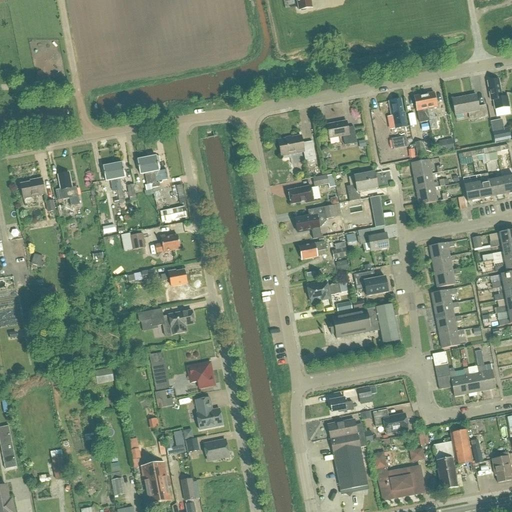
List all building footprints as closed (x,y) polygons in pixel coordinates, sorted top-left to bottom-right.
[(46,0),(21,0),(23,9),(38,6),(39,12),(48,11),(46,0)] [(296,0),(299,11),(312,9),(310,0),(296,0)] [(501,99),(498,81),(488,83),(491,101),(493,101),(495,110),(509,108),(507,98),(501,99)] [(423,96),(428,122),(430,130),(437,129),(436,122),(438,122),(437,118),(435,119),(433,109),(436,108),(433,94),(423,96)] [(428,122),(423,96),(414,98),(416,112),(417,112),(419,124),(428,122)] [(478,108),(476,96),(452,101),(455,116),(468,114),(469,121),(487,118),(485,106),(478,108)] [(403,114),(400,100),(389,102),(391,116),(393,116),(395,129),(406,127),(403,114)] [(348,129),(346,122),(327,125),(329,139),(343,137),(344,140),(345,146),(357,144),(356,138),(354,127),(348,129)] [(494,142),(510,139),(508,130),(503,130),(498,131),(492,132),(494,142)] [(302,144),(301,137),(278,141),(281,157),(303,152),(305,162),(316,160),(312,142),(302,144)] [(392,150),(406,148),(405,137),(391,139),(392,150)] [(440,153),(454,150),(452,140),(438,142),(440,153)] [(425,157),(423,144),(422,142),(413,144),(416,158),(425,157)] [(147,159),(152,185),(156,184),(154,173),(159,172),(158,166),(158,165),(158,163),(159,163),(158,157),(156,158),(156,157),(147,159)] [(147,186),(152,185),(147,159),(137,161),(136,162),(137,168),(138,167),(138,169),(139,169),(140,176),(145,175),(147,186)] [(414,179),(432,175),(429,161),(411,165),(414,179)] [(122,191),(122,190),(120,180),(124,179),(123,172),(124,172),(123,170),(124,170),(123,164),(122,164),(112,166),(117,192),(122,191)] [(117,192),(112,166),(103,167),(103,168),(102,168),(103,174),(104,174),(104,176),(105,176),(106,183),(111,182),(113,192),(117,192)] [(349,202),(360,200),(358,193),(377,189),(374,173),(353,177),(355,186),(347,188),(349,202)] [(69,182),(68,174),(59,176),(61,184),(60,184),(61,190),(55,191),(57,201),(69,199),(70,207),(80,205),(78,197),(76,187),(71,188),(70,182),(69,182)] [(432,175),(414,179),(417,192),(435,189),(432,175)] [(335,187),(333,176),(327,177),(326,176),(312,179),(314,188),(327,185),(328,188),(335,187)] [(493,198),(489,182),(481,183),(480,176),(475,177),(477,184),(480,201),(493,198)] [(511,177),(501,179),(505,196),(511,194),(511,177)] [(24,199),(45,195),(42,179),(30,181),(31,183),(21,184),(24,199)] [(493,198),(505,196),(501,179),(489,182),(493,198)] [(468,203),(480,201),(477,184),(464,186),(468,203)] [(129,198),(136,197),(133,185),(127,186),(129,198)] [(314,202),(311,187),(288,192),(291,205),(305,202),(305,204),(314,202)] [(435,189),(417,192),(419,206),(437,203),(435,189)] [(47,213),(55,212),(53,201),(45,203),(47,213)] [(325,220),(333,219),(331,207),(323,208),(325,220)] [(184,208),(160,213),(162,223),(186,218),(184,208)] [(319,228),(318,224),(316,217),(309,218),(309,217),(294,220),(296,226),(295,226),(296,231),(297,231),(297,233),(311,230),(313,239),(314,239),(320,238),(321,238),(319,228)] [(115,226),(103,228),(104,235),(116,233),(115,226)] [(372,238),(370,229),(357,232),(360,246),(368,244),(370,253),(388,249),(385,235),(372,238)] [(501,247),(511,244),(511,231),(499,234),(500,241),(490,244),(491,249),(501,247)] [(132,251),(145,249),(143,234),(129,237),(132,251)] [(353,235),(345,236),(347,247),(355,246),(353,235)] [(180,250),(177,236),(167,238),(167,237),(161,238),(162,245),(155,246),(156,254),(163,253),(180,250)] [(474,250),(481,249),(479,237),(472,239),(474,250)] [(323,248),(322,243),(301,247),(302,252),(300,252),(302,261),(317,257),(327,255),(326,248),(323,248)] [(450,258),(448,249),(454,248),(453,243),(429,248),(432,262),(450,258)] [(504,259),(511,257),(511,244),(501,247),(503,254),(492,256),(493,262),(504,260),(504,259)] [(333,260),(347,258),(345,249),(331,252),(333,260)] [(452,272),(452,271),(451,263),(457,262),(456,257),(450,258),(432,262),(434,275),(452,272)] [(511,257),(504,259),(504,260),(505,266),(494,268),(495,274),(511,270),(511,257)] [(33,259),(32,265),(40,268),(42,262),(33,259)] [(346,261),(337,263),(339,273),(348,271),(346,261)] [(143,281),(156,278),(154,270),(141,272),(143,281)] [(452,272),(434,275),(437,289),(455,286),(453,277),(460,275),(459,270),(452,271),(452,272)] [(187,284),(185,272),(176,273),(176,272),(168,273),(169,275),(161,276),(162,282),(170,281),(171,287),(187,284)] [(370,281),(368,273),(353,276),(356,292),(365,290),(367,298),(388,294),(385,278),(370,281)] [(503,288),(511,286),(511,273),(501,276),(502,283),(491,285),(492,291),(503,288)] [(327,287),(326,283),(308,287),(311,302),(322,300),(323,302),(330,300),(329,297),(347,293),(345,284),(327,287)] [(505,301),(511,299),(511,286),(503,288),(504,295),(493,297),(495,303),(506,301),(505,301)] [(452,305),(451,305),(450,296),(456,295),(455,290),(431,295),(434,309),(452,305)] [(508,313),(511,312),(511,299),(505,301),(506,301),(507,307),(496,309),(497,315),(508,313)] [(337,313),(351,310),(350,303),(336,306),(337,313)] [(454,319),(452,310),(459,309),(458,304),(451,305),(452,305),(434,309),(436,323),(454,319)] [(392,312),(391,306),(376,309),(376,310),(366,312),(366,311),(331,317),(333,324),(330,324),(329,323),(328,323),(331,336),(332,336),(332,335),(335,334),(336,341),(370,334),(370,333),(380,331),(383,345),(398,342),(393,318),(398,317),(396,311),(392,312)] [(142,330),(157,327),(164,325),(161,310),(139,314),(142,330)] [(172,336),(187,333),(185,326),(194,325),(192,312),(168,316),(172,336)] [(511,312),(508,313),(509,319),(498,321),(499,327),(511,324),(511,312)] [(457,333),(455,324),(462,323),(461,318),(454,319),(436,323),(439,336),(457,333)] [(457,333),(439,336),(442,350),(459,347),(458,337),(464,336),(463,331),(457,333)] [(433,361),(446,359),(445,353),(432,355),(433,361)] [(434,367),(447,365),(446,359),(433,361),(434,367)] [(214,386),(211,372),(210,364),(201,366),(187,368),(190,384),(197,383),(199,390),(214,386)] [(435,373),(448,371),(447,365),(434,367),(435,373)] [(478,374),(481,392),(495,390),(492,372),(483,373),(481,367),(476,368),(478,374)] [(464,377),(455,379),(453,369),(448,370),(449,373),(450,380),(454,398),(468,395),(464,377)] [(112,370),(96,372),(98,385),(114,382),(112,370)] [(478,374),(469,376),(468,370),(463,371),(464,377),(468,395),(481,392),(478,374)] [(437,379),(450,377),(448,371),(435,373),(437,379)] [(438,385),(451,382),(450,377),(437,379),(438,385)] [(164,378),(153,380),(154,382),(156,391),(166,389),(164,378)] [(451,382),(438,385),(439,391),(452,388),(451,382)] [(359,400),(363,399),(371,397),(370,389),(357,391),(359,400)] [(153,392),(155,408),(171,406),(170,398),(165,399),(164,391),(153,392)] [(212,411),(210,399),(195,402),(197,414),(196,414),(199,431),(222,427),(219,410),(212,411)] [(345,405),(344,400),(329,402),(331,413),(338,412),(338,414),(353,411),(352,403),(345,405)] [(361,420),(370,418),(368,411),(359,413),(361,420)] [(388,419),(387,411),(372,413),(375,428),(384,427),(386,434),(407,430),(404,415),(388,419)] [(158,419),(149,420),(151,430),(159,429),(158,419)] [(357,435),(354,421),(327,427),(340,492),(367,486),(360,449),(363,448),(360,434),(357,435)] [(0,445),(5,470),(17,468),(8,427),(0,428),(0,445)] [(450,435),(452,443),(455,459),(456,466),(472,463),(466,432),(450,435)] [(417,435),(419,445),(427,443),(426,433),(417,435)] [(137,439),(130,440),(132,450),(139,449),(137,439)] [(188,454),(199,451),(197,439),(185,441),(188,454)] [(173,440),(165,442),(167,450),(174,448),(173,440)] [(207,462),(228,458),(225,441),(204,445),(207,462)] [(452,459),(455,459),(452,443),(445,444),(433,447),(436,463),(438,477),(439,476),(441,486),(442,491),(457,488),(453,470),(454,469),(452,459)] [(139,449),(132,450),(133,460),(140,459),(139,449)] [(472,451),(475,465),(482,463),(479,449),(472,451)] [(412,463),(423,461),(421,450),(410,452),(412,463)] [(387,475),(383,454),(372,456),(376,477),(378,477),(383,501),(424,493),(419,469),(387,475)] [(500,460),(504,482),(511,481),(510,475),(511,475),(507,454),(498,456),(498,460),(500,460)] [(56,481),(66,479),(63,457),(52,459),(56,481)] [(498,484),(504,482),(500,460),(498,460),(492,461),(495,476),(496,476),(498,484)] [(163,507),(164,504),(171,501),(164,463),(140,467),(148,505),(155,505),(158,508),(163,507)] [(114,497),(124,495),(121,479),(111,481),(114,497)] [(184,502),(195,500),(192,479),(180,481),(184,502)] [(9,500),(6,486),(0,487),(0,511),(13,511),(12,500),(9,500)]
